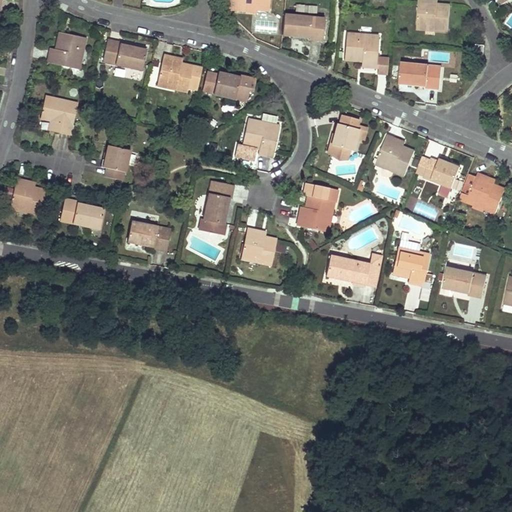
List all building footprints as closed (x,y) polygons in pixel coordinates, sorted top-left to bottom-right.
[(226,0),(226,6),(238,8),(239,2),(257,4),(256,10),(269,11),(269,0),(226,0)] [(419,0),(417,24),(436,26),(435,31),(448,32),(450,6),(434,4),(434,0),(419,0)] [(325,19),(284,15),(282,35),(299,37),(309,38),(309,39),(323,40),(325,19)] [(86,38),(60,32),(56,49),(51,48),(50,55),(48,63),(79,70),(86,38)] [(379,36),(346,34),(344,60),(362,62),(362,67),(369,67),(376,68),(377,62),(379,62),(378,68),(377,73),(388,75),(389,58),(377,57),(379,36)] [(120,43),(107,40),(103,62),(143,70),(146,50),(134,48),(120,45),(120,43)] [(484,46),(474,45),(473,54),(484,55),(484,46)] [(196,94),(202,70),(193,68),(193,66),(186,65),(178,63),(179,58),(164,55),(159,80),(177,84),(176,89),(188,92),(196,94)] [(442,67),(401,63),(399,84),(426,86),(426,88),(433,89),(440,89),(442,67)] [(218,75),(207,72),(203,90),(214,93),(214,94),(235,99),(240,78),(232,76),(227,74),(227,73),(219,71),(218,75)] [(177,84),(159,80),(158,86),(176,89),(177,84)] [(78,104),(45,97),(41,119),(50,121),(60,123),(58,133),(64,134),(71,136),(78,104)] [(276,125),(278,117),(263,114),(261,122),(276,125)] [(354,151),(357,138),(359,130),(356,129),(357,125),(358,120),(342,116),(340,125),(338,124),(334,138),(332,138),(330,145),(335,147),(332,156),(336,164),(348,160),(350,150),(354,151)] [(261,122),(248,119),(243,145),(241,145),(238,157),(254,160),(256,148),(260,149),(259,154),(273,158),(280,126),(276,125),(261,122)] [(60,123),(50,121),(48,130),(58,133),(60,123)] [(365,127),(357,125),(356,129),(359,130),(357,138),(365,140),(367,131),(365,127)] [(405,175),(415,150),(405,147),(399,145),(401,141),(387,135),(378,159),(395,166),(393,171),(405,175)] [(132,151),(109,146),(106,161),(103,160),(103,163),(102,167),(108,169),(106,177),(123,181),(125,172),(127,173),(132,151)] [(439,160),(430,158),(423,176),(443,184),(451,187),(453,187),(461,166),(456,164),(448,160),(448,159),(441,156),(439,160)] [(393,171),(395,166),(378,159),(376,164),(393,171)] [(470,196),(477,177),(468,173),(461,193),(470,196)] [(492,179),(479,173),(477,177),(470,196),(487,203),(485,208),(496,213),(506,188),(500,186),(491,182),(492,179)] [(23,181),(16,179),(11,204),(29,208),(28,213),(40,216),(46,190),(30,186),(31,182),(23,181)] [(234,186),(212,180),(204,219),(202,219),(200,230),(224,235),(226,224),(224,223),(230,197),(232,198),(234,186)] [(332,214),(335,202),(336,202),(339,192),(305,184),(303,195),(308,196),(305,212),(300,211),(297,226),(322,231),(326,213),(332,214)] [(451,187),(443,184),(439,193),(448,196),(451,187)] [(487,203),(470,196),(468,201),(485,208),(487,203)] [(71,201),(65,199),(60,221),(100,229),(104,209),(78,204),(78,202),(71,201)] [(29,208),(11,204),(10,209),(28,213),(29,208)] [(328,233),(332,214),(326,213),(322,231),(328,233)] [(172,230),(132,222),(127,242),(145,245),(154,247),(155,249),(167,252),(172,230)] [(262,232),(247,229),(242,253),(260,257),(259,263),(272,265),(277,239),(262,236),(262,232)] [(420,245),(400,241),(398,248),(392,274),(409,278),(408,282),(416,284),(423,286),(430,255),(418,252),(420,245)] [(260,257),(242,253),(241,259),(259,263),(260,257)] [(370,264),(330,255),(326,276),(346,280),(353,282),(352,283),(374,288),(379,266),(381,256),(373,254),(370,264)] [(487,277),(448,267),(444,288),(470,293),(470,295),(478,297),(483,298),(487,277)]
